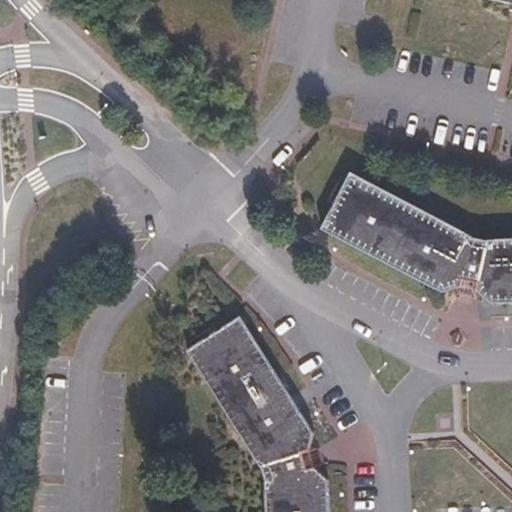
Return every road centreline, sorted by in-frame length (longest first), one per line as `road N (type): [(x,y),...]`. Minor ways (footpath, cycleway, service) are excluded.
road 1 (unclassified): [(205,205),(107,315),(87,355),(72,511)]
road 2 (unclassified): [(511,119),(314,75)]
road 3 (unclassified): [(205,205),(154,126),(77,53)]
road 4 (unclassified): [(0,255),(38,180),(122,149)]
road 5 (unclassified): [(314,75),(205,205)]
road 6 (unclassified): [(330,318),(205,205)]
road 7 (unclassified): [(0,98),(62,108),(122,149)]
road 8 (unclassified): [(330,318),(390,426)]
